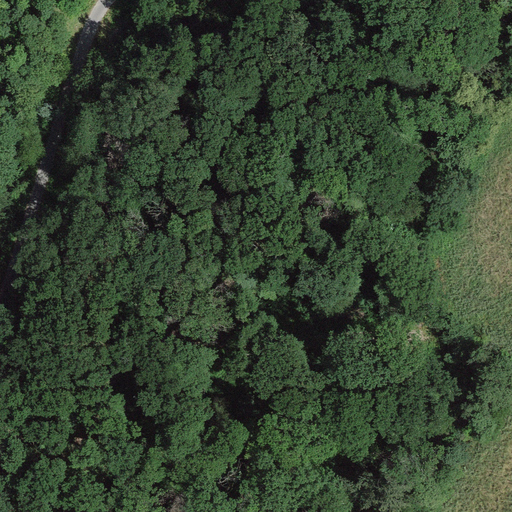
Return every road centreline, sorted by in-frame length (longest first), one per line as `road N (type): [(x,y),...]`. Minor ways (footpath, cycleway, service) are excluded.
road 1 (track): [(469,0),(327,182),(182,329),(119,380),(89,430),(63,511)]
road 2 (track): [(0,309),(107,0)]
